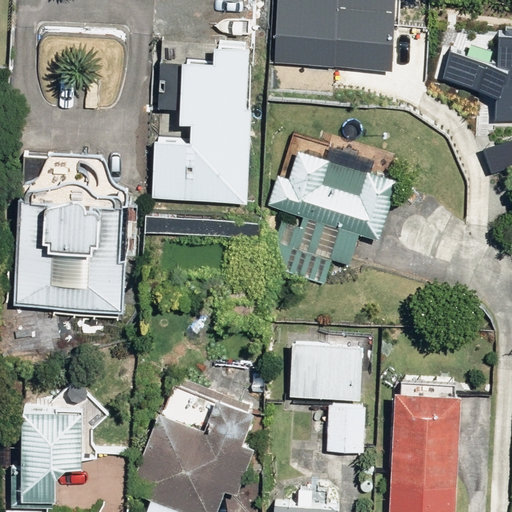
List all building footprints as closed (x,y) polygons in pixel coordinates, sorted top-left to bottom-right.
[(256,195),(266,29),(225,27),(224,41),(165,38),(165,49),(199,51),(194,129),(158,127),(154,189),(256,195)] [(352,260),(362,230),(383,236),(401,175),(302,145),(292,174),(280,170),(270,200),(307,212),(303,222),(284,216),(277,238),(281,266),(326,280),(334,255),(352,260)] [(17,299),(128,305),(130,251),(126,251),(129,183),(105,182),(106,151),(53,149),(51,180),(25,179),(17,299)] [(205,211),(220,212),(221,198),(205,197),(205,211)] [(263,216),(148,210),(147,227),(263,234),(263,216)] [(224,313),(261,314),(262,291),(225,289),(224,313)] [(293,392),(364,395),(366,339),(296,336),(293,392)] [(254,389),(266,389),(267,374),(255,373),(254,389)] [(147,511),(218,511),(229,487),(240,492),(258,445),(246,441),(258,408),(175,376),(132,488),(153,497),(147,511)] [(394,511),(459,511),(466,390),(401,386),(394,511)] [(330,447),(366,449),(368,403),(332,401),(330,447)] [(26,403),(25,462),(13,462),(12,503),(55,504),(56,494),(60,494),(61,471),(71,460),(87,460),(88,405),(26,403)] [(279,511),(342,511),(343,503),(329,503),(329,487),(302,486),(301,502),(280,500),(279,511)]
